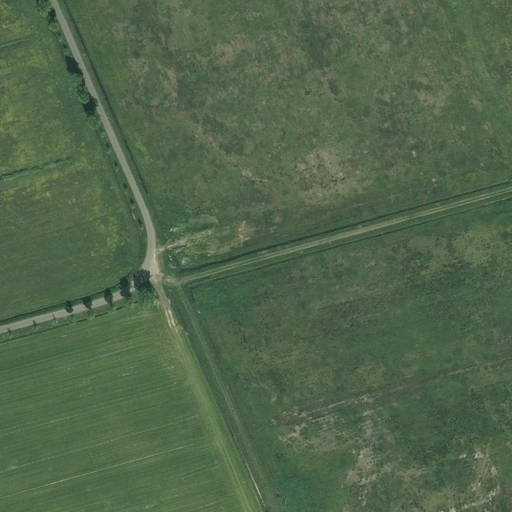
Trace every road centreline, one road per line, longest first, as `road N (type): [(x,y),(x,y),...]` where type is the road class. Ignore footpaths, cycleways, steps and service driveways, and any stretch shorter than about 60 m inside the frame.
road 1 (unclassified): [(0,330),(116,296),(140,276),(150,254),(146,217),(52,0)]
road 2 (track): [(175,282),(511,188)]
road 3 (track): [(273,511),(175,282),(146,267)]
